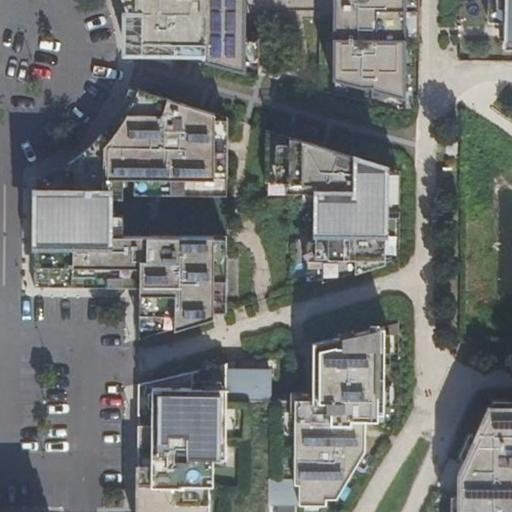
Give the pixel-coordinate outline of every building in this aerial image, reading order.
[(120,0),(122,10),(121,40),(242,74),(242,70),(242,40),(243,21),(233,20),(233,5),(243,6),(242,0),(330,0),(330,13),(340,14),(340,29),(330,28),(330,82),(358,88),(368,88),(367,90),(401,98),(402,0),(120,0)] [(511,0),(486,0),(486,26),(501,26),(501,55),(511,54),(511,0)] [(233,5),(233,20),(243,21),(243,6),(233,5)] [(330,13),(330,28),(340,29),(340,14),(330,13)] [(242,40),(242,70),(256,70),(256,40),(242,40)] [(51,173),(31,180),(30,205),(30,288),(87,288),(87,276),(110,276),(110,288),(135,288),(134,340),(221,318),(226,234),(146,236),(144,180),(224,183),(226,121),(126,90),(118,110),(108,126),(100,136),(85,151),(73,160),(57,170),(51,173)] [(264,133),(262,186),(300,187),(300,207),(315,207),(314,238),(304,238),(302,273),(318,273),(317,287),(380,268),(383,169),(332,154),(331,157),(313,156),(315,148),(264,133)] [(396,173),(383,169),(380,268),(395,263),(396,173)] [(223,198),(224,183),(144,180),(145,195),(223,198)] [(318,273),(302,273),(301,292),(317,287),(318,273)] [(110,276),(87,276),(87,288),(110,288),(110,276)] [(265,511),(265,507),(321,508),(321,502),(332,502),(360,453),(360,421),(378,422),(382,331),(318,345),(308,347),(311,358),(312,384),(313,401),(269,402),(267,372),(223,371),(222,366),(134,386),(135,447),(143,447),(143,468),(135,467),(136,511),(265,511)] [(511,511),(511,404),(502,404),(478,405),(455,458),(451,511),(511,511)]
